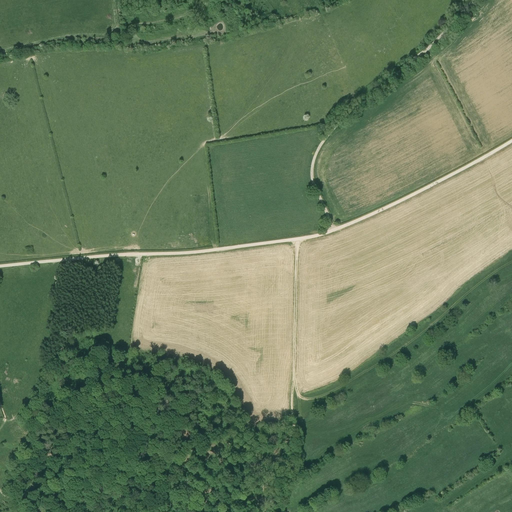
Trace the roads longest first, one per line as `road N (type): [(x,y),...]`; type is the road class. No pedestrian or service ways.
road 1 (unclassified): [(0,266),(314,236),(511,140)]
road 2 (track): [(48,453),(44,440),(76,359),(120,359),(217,426),(293,416)]
road 3 (track): [(332,230),(311,174),(324,139),(474,0)]
road 4 (track): [(293,416),(295,239)]
